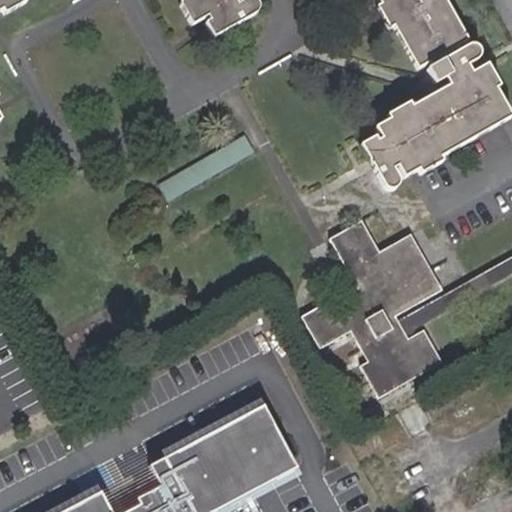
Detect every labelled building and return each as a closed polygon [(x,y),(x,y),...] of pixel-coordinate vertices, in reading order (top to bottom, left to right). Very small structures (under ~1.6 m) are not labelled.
[(0,0),(0,12),(1,11),(4,16),(27,3),(26,0),(182,0),(185,4),(181,6),(192,26),(205,19),(207,23),(205,24),(213,38),(251,16),(256,13),(258,11),(258,10),(258,8),(257,6),(256,3),(254,1),(252,0),(245,0),(239,4),(237,0),(0,0)] [(379,0),(383,6),(380,8),(392,28),(395,28),(420,67),(469,39),(445,0),(379,0)] [(471,47),(430,69),(438,84),(447,80),(450,87),(415,107),(413,103),(389,117),(390,121),(377,128),(382,138),(377,141),(375,137),(363,144),(386,186),(387,187),(390,189),(393,188),(396,187),(399,184),(399,182),(398,178),(395,172),(399,169),(404,178),(417,171),(420,173),(442,161),(441,158),(511,116),(496,91),(500,89),(487,68),(475,75),(470,67),(478,63),(479,61),(480,59),(480,55),(480,53),(478,49),(476,47),(473,47),(471,47)] [(170,196),(259,153),(251,136),(161,179),(170,196)] [(409,338),(407,335),(399,321),(396,315),(441,289),(410,233),(380,251),(363,222),(330,239),(362,294),(338,307),(333,300),(304,317),(322,348),(350,333),(368,364),(362,369),(380,398),(441,360),(423,330),(409,338)] [(407,335),(511,276),(511,256),(399,321),(407,335)] [(211,511),(294,468),(260,404),(55,511),(211,511)]
